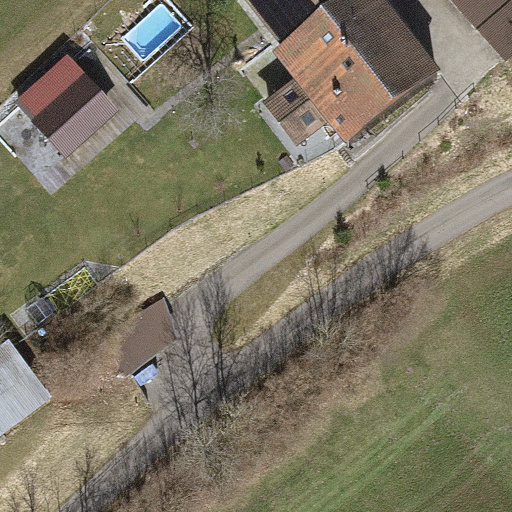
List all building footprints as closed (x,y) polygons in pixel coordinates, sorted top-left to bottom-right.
[(376,0),(249,0),(243,6),(282,53),(272,61),(297,91),(265,117),(298,156),(329,130),(350,156),(443,80),(376,0)] [(447,0),(493,52),(511,34),(511,10),(503,0),(447,0)] [(119,122),(69,61),(18,103),(67,163),(119,122)] [(180,344),(157,308),(100,344),(124,380),(180,344)] [(13,348),(0,356),(0,439),(52,406),(13,348)]
